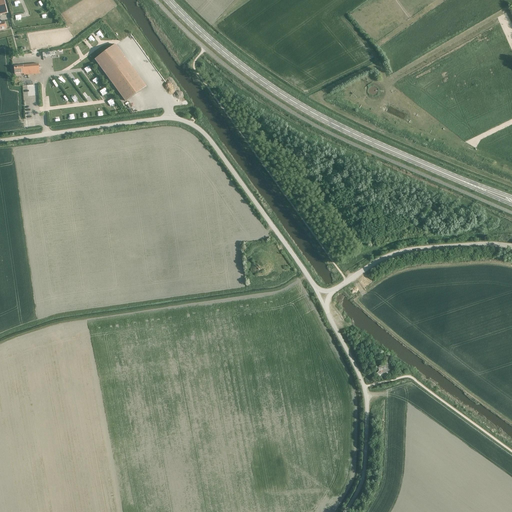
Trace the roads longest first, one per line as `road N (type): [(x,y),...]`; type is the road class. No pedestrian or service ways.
road 1 (primary): [(511,201),(309,110),(244,68),(169,0)]
road 2 (unclassified): [(315,288),(193,124),(157,118),(0,140)]
road 3 (unclassified): [(347,511),(362,483),(365,395),(323,307)]
road 4 (unclassified): [(331,291),(402,251),(511,247)]
